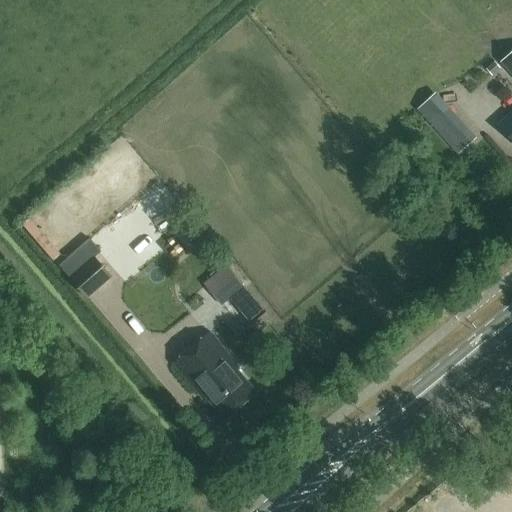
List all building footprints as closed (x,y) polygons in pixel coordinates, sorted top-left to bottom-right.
[(511,139),(511,51),(501,61),(511,73),(511,113),(499,125),(511,139)] [(463,159),(483,143),(457,111),(437,127),(463,159)] [(172,252),(181,263),(190,256),(181,244),(172,252)] [(69,278),(87,299),(112,276),(94,256),(69,278)] [(227,265),(213,276),(231,299),(244,288),(227,265)] [(263,310),(248,323),(257,334),(273,321),(263,310)] [(225,418),(255,393),(236,370),(240,367),(209,331),(174,361),(199,391),(201,390),(225,418)]
